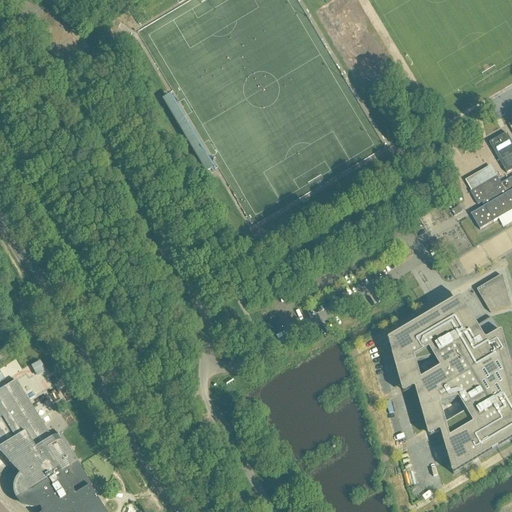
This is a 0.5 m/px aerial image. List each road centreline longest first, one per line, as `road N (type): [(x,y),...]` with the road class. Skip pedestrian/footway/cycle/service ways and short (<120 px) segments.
road 1 (residential): [(202,367),(201,313),(26,18)]
road 2 (secondary): [(174,511),(0,220)]
road 3 (unclassified): [(286,338),(293,298),(395,239),(418,241)]
road 4 (unclassified): [(286,338),(411,264),(418,241)]
road 5 (residential): [(269,511),(201,392),(202,367)]
